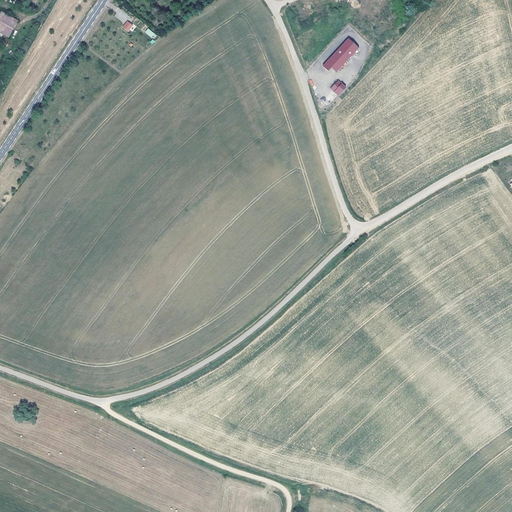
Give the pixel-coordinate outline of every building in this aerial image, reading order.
[(17,21),(1,13),(0,15),(0,31),(8,36),(17,21)] [(122,27),(127,32),(133,25),(128,21),(122,27)] [(145,32),(154,39),(157,35),(148,28),(145,32)] [(358,48),(348,39),(323,66),(328,71),(332,68),(336,72),(358,48)] [(338,81),(332,87),(334,88),(332,90),(338,96),(346,88),(338,81)]
